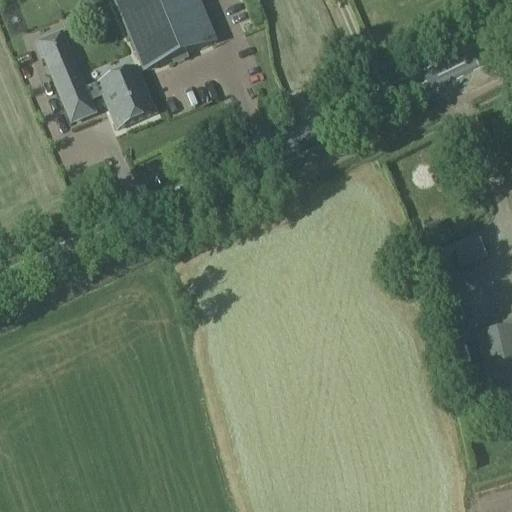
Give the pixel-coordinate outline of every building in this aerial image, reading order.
[(145,74),(212,46),(192,0),(128,0),(117,5),(145,74)] [(94,116),(60,36),(38,46),(71,126),(94,116)] [(136,71),(99,87),(117,132),(155,117),(136,71)] [(482,251),(476,237),(425,259),(430,274),(482,251)] [(511,330),(474,339),(491,414),(511,409),(511,330)]
